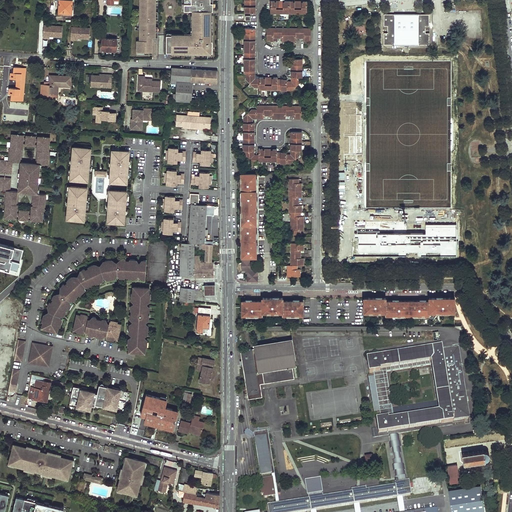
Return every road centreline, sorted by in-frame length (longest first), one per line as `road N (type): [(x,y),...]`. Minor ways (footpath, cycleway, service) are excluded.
road 1 (residential): [(229,464),(0,407)]
road 2 (residential): [(0,53),(225,64)]
road 3 (secondary): [(228,287),(225,64)]
road 4 (residential): [(318,286),(464,286),(511,339)]
road 5 (secondary): [(229,464),(228,287)]
road 6 (residential): [(317,176),(269,176),(266,286)]
road 7 (residential): [(317,52),(317,176)]
